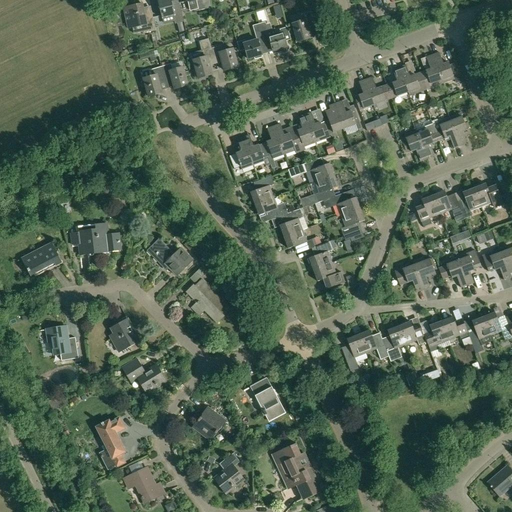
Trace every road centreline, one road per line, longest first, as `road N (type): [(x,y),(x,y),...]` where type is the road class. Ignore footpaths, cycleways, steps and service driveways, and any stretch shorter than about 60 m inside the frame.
road 1 (residential): [(298,337),(258,256),(196,180),(182,134),(192,120),(360,58)]
road 2 (track): [(0,190),(167,128),(182,134)]
road 3 (residential): [(373,511),(298,337)]
road 4 (residential): [(211,511),(165,449),(163,434),(208,365)]
road 5 (residential): [(208,365),(131,287),(69,290)]
road 6 (residential): [(351,312),(511,293)]
road 7 (residential): [(408,184),(378,140),(358,149),(386,229)]
road 8 (residential): [(500,148),(455,24)]
